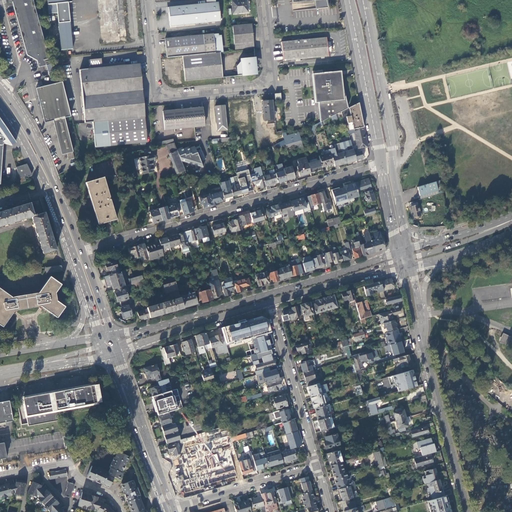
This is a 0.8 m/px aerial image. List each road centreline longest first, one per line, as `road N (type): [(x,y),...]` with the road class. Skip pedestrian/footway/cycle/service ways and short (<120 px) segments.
road 1 (residential): [(80,251),(379,165)]
road 2 (unclassified): [(146,0),(156,99),(269,89),(261,0)]
road 3 (secondary): [(403,230),(362,0)]
road 4 (primary): [(398,252),(177,320)]
road 5 (tertiary): [(423,337),(467,511)]
road 6 (residential): [(269,302),(316,467)]
road 7 (secondary): [(348,0),(379,165)]
road 8 (primary): [(174,508),(118,352)]
road 9 (primary): [(118,352),(269,302)]
road 10 (residential): [(174,508),(316,467)]
road 11 (primary): [(34,160),(84,292)]
road 12 (residential): [(0,476),(66,463),(122,511)]
road 13 (primary): [(106,356),(154,486)]
